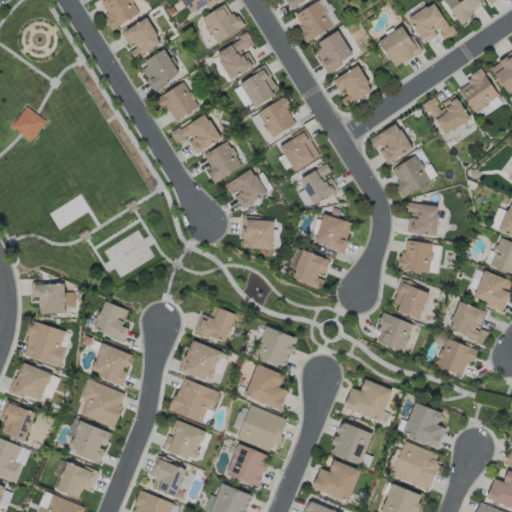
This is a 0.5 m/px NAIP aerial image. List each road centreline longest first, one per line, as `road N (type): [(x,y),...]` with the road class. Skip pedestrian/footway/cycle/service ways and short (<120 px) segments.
road 1 (residential): [(361,287),(383,227),(371,195),(253,0)]
road 2 (residential): [(211,231),(64,0)]
road 3 (residential): [(511,24),(344,149)]
road 4 (residential): [(161,321),(147,411),(107,511)]
road 5 (residential): [(325,377),(272,511)]
